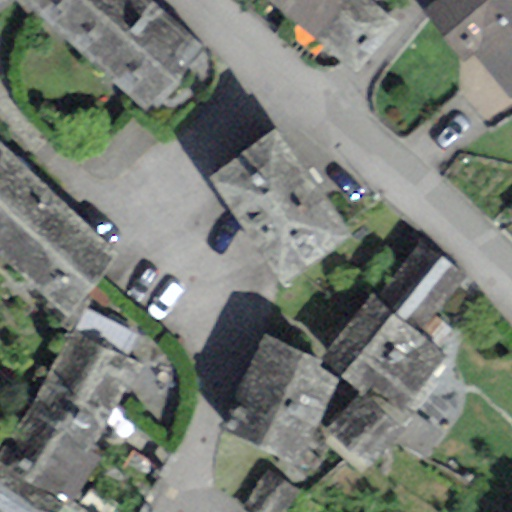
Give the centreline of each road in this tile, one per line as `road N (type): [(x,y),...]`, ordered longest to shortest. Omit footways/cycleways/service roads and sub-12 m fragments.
road 1 (residential): [(188,511),(221,371),(221,308),(168,234),(165,187),(178,152),(262,69)]
road 2 (residential): [(327,124),(511,296)]
road 3 (residential): [(424,0),(327,124)]
